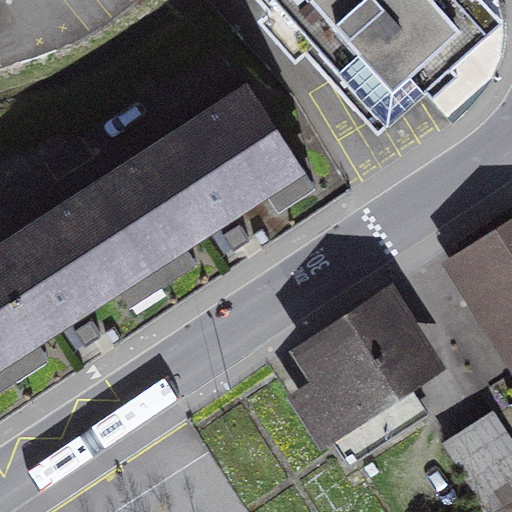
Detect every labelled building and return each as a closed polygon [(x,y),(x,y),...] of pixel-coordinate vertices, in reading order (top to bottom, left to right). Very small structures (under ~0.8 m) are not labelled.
[(257,0),(356,108),(367,98),(391,125),(489,36),(466,11),(477,1),(476,0),(257,0)] [(303,170),(250,87),(99,184),(153,266),(217,225),(234,251),(252,239),(235,213),(303,170)] [(153,266),(99,184),(0,247),(0,359),(2,363),(69,320),(85,346),(103,334),(86,309),(153,266)] [(511,226),(457,262),(511,348),(511,226)] [(386,306),(309,356),(329,387),(308,400),(350,465),(422,420),(399,384),(425,367),(386,306)] [(511,511),(511,439),(497,415),(447,448),(488,511),(511,511)]
